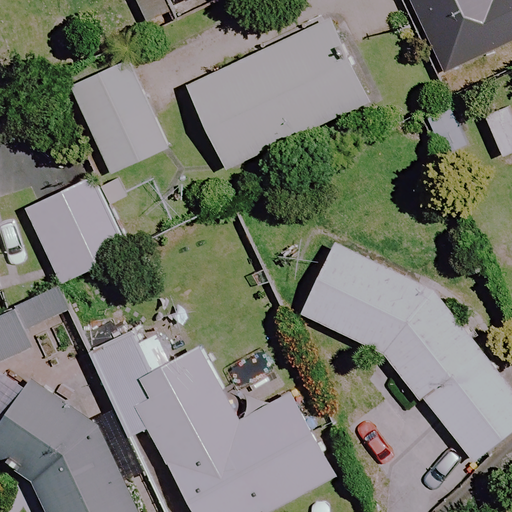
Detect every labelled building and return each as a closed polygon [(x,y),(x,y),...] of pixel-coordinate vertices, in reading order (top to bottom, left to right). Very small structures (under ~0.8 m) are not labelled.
[(161,0),(130,0),(145,31),(171,20),(161,0)] [(361,106),(323,24),(186,89),(225,171),(361,106)] [(165,151),(125,62),(69,88),(109,177),(165,151)] [(127,256),(91,179),(25,210),(60,286),(127,256)] [(511,387),(440,296),(335,244),(301,312),(379,354),(478,462),(511,430),(511,387)] [(171,365),(150,326),(88,359),(130,437),(148,428),(192,511),(268,511),(320,484),(277,403),(237,424),(198,350),(171,365)] [(140,511),(99,417),(0,361),(0,457),(27,473),(44,511),(140,511)]
